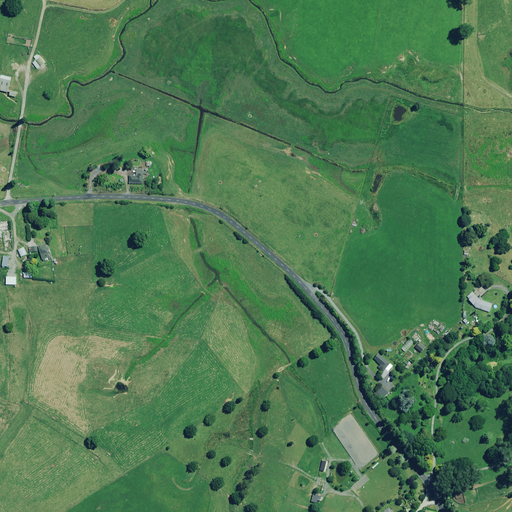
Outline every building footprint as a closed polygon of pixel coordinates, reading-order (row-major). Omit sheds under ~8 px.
[(39,57),(37,54),(33,57),(36,60),(32,63),(37,69),(45,63),(40,56),(39,57)] [(11,77),(1,75),(0,77),(0,90),(7,92),(11,77)] [(142,169),(136,169),(136,176),(129,176),(129,183),(142,184),(143,174),(146,174),(147,171),(142,171),(142,169)] [(51,259),(47,244),(38,247),(42,261),(51,259)] [(27,254),(23,247),(17,250),(21,257),(27,254)] [(478,299),(472,292),(467,297),(470,299),(468,300),(475,307),(489,312),(492,304),(480,300),(478,299)] [(383,372),(385,369),(390,363),(378,353),(373,359),(380,365),(378,367),(383,372)] [(385,369),(383,372),(380,375),(383,379),(389,372),(385,369)] [(388,393),(381,386),(373,394),(380,400),(382,398),(383,398),(388,393)]
